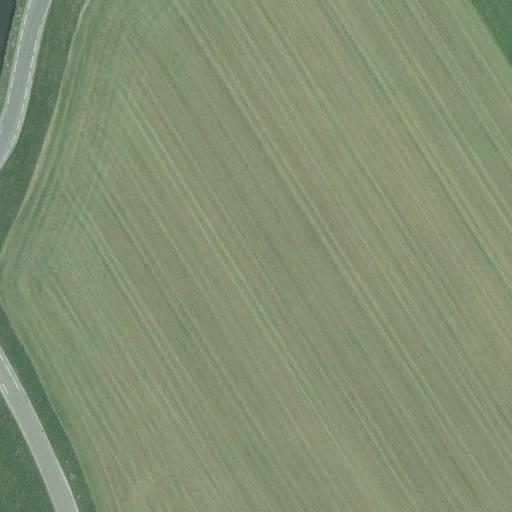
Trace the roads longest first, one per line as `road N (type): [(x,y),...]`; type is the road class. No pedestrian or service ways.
road 1 (unclassified): [(66,511),(0,372)]
road 2 (unclassified): [(0,148),(39,0)]
